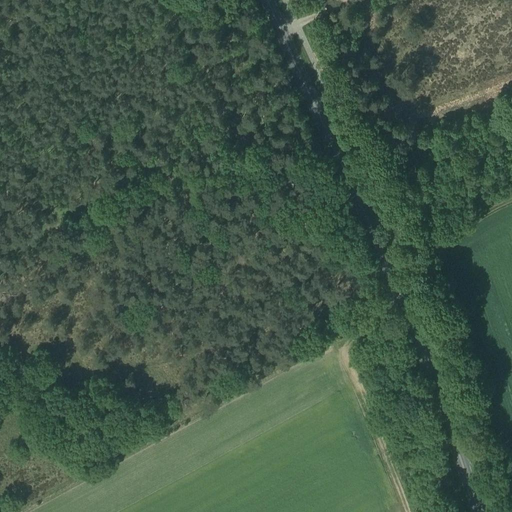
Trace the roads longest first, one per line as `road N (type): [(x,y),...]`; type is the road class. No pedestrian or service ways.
road 1 (primary): [(479,511),(401,297),(266,0)]
road 2 (track): [(406,511),(343,351)]
